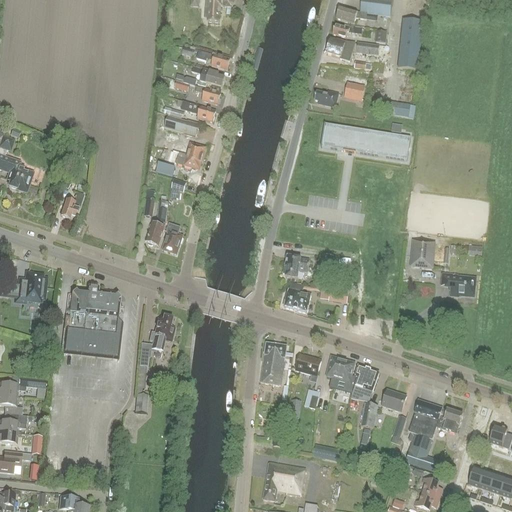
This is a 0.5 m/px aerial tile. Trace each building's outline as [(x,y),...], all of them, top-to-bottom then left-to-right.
[(235,9),(235,0),(206,0),(207,0),(205,19),(208,19),(208,23),(219,24),(221,7),(235,9)] [(390,18),(392,0),(362,0),(361,14),(357,13),(357,14),(340,9),(337,20),(354,25),(356,20),(366,21),(367,15),(390,18)] [(418,72),(423,24),(404,21),(398,70),(418,72)] [(362,36),(362,30),(355,29),(350,29),(349,30),(335,27),(333,36),(347,40),(349,34),(354,35),(362,36)] [(385,44),(387,34),(377,33),(376,43),(385,44)] [(346,43),(345,45),(337,43),(337,44),(331,42),(327,55),(340,58),(340,60),(350,63),(356,44),(346,43)] [(379,58),(380,47),(358,44),(357,55),(379,58)] [(263,49),(257,48),(251,68),(257,70),(263,49)] [(194,59),(195,52),(183,49),(182,56),(194,59)] [(206,60),(213,62),(211,68),(228,72),(231,61),(215,57),(214,57),(208,55),(199,52),(197,60),(206,62),(206,60)] [(366,65),(366,64),(355,63),(354,70),(365,71),(366,65)] [(204,71),(201,70),(196,69),(193,68),(192,73),(200,75),(203,76),(201,84),(199,83),(198,86),(205,88),(206,85),(223,90),(225,80),(218,78),(219,75),(210,72),(209,73),(204,71)] [(186,81),(185,84),(189,86),(190,86),(191,86),(195,87),(197,82),(189,79),(186,81)] [(177,82),(175,90),(189,94),(191,86),(190,86),(189,86),(185,84),(177,82)] [(361,104),(365,87),(348,83),(344,100),(361,104)] [(197,88),(195,93),(204,95),(202,102),(218,107),(221,95),(211,92),(202,89),(197,88)] [(335,109),(339,95),(328,92),(328,95),(316,92),(314,102),(319,103),(318,105),(335,109)] [(410,107),(379,102),(377,114),(408,119),(410,107)] [(213,124),(216,113),(206,110),(206,109),(184,103),(181,111),(199,116),(198,120),(213,124)] [(181,120),(183,114),(165,108),(163,114),(181,120)] [(199,126),(187,122),(186,123),(167,118),(164,129),(183,135),(183,136),(195,139),(199,126)] [(0,125),(0,141),(1,142),(0,146),(0,170),(10,174),(8,180),(11,181),(9,188),(26,194),(33,175),(24,172),(25,168),(19,166),(20,164),(11,161),(12,161),(5,158),(7,152),(11,153),(14,142),(3,139),(6,128),(0,125)] [(407,162),(411,139),(325,125),(321,149),(346,153),(354,154),(407,162)] [(19,139),(21,133),(14,130),(11,136),(19,139)] [(202,160),(205,150),(197,147),(198,146),(190,144),(189,151),(181,149),(181,148),(175,147),(173,152),(202,160)] [(199,171),(202,160),(173,152),(170,163),(177,165),(176,165),(184,167),(184,168),(191,170),(191,169),(199,171)] [(77,179),(78,164),(77,164),(78,156),(71,156),(70,163),(69,163),(67,178),(77,179)] [(159,165),(157,174),(173,178),(175,169),(159,165)] [(186,185),(174,181),(170,200),(179,201),(180,194),(183,195),(186,185)] [(67,201),(61,218),(70,220),(71,218),(76,220),(79,211),(79,212),(84,197),(78,195),(75,203),(67,201)] [(359,237),(363,200),(350,199),(346,235),(359,237)] [(146,201),(144,217),(151,218),(153,202),(146,201)] [(165,225),(167,211),(168,203),(161,202),(159,210),(157,223),(159,223),(158,227),(152,225),(146,244),(159,249),(165,229),(164,229),(165,225)] [(167,235),(168,236),(163,251),(177,256),(179,247),(180,245),(181,246),(183,240),(182,240),(182,238),(179,237),(181,231),(170,227),(167,235)] [(414,243),(411,267),(432,269),(434,245),(414,243)] [(470,246),(469,256),(482,257),(483,248),(470,246)] [(333,268),(335,258),(323,256),(322,266),(333,268)] [(308,274),(310,262),(301,261),(301,260),(287,258),(286,269),(285,268),(284,275),(286,276),(286,279),(298,281),(299,273),(308,274)] [(452,288),(451,297),(459,298),(459,296),(474,298),(475,287),(473,287),(473,280),(457,279),(457,277),(443,275),(442,287),(452,288)] [(44,300),(46,280),(42,280),(43,277),(33,276),(32,282),(20,281),(18,300),(16,300),(15,303),(27,304),(27,302),(40,303),(41,300),(44,300)] [(307,315),(311,296),(302,293),(304,287),(296,285),(291,284),(290,290),(289,290),(284,309),(307,315)] [(118,318),(120,301),(121,300),(117,296),(98,294),(99,289),(97,287),(91,287),(89,288),(88,293),(77,292),(76,291),(72,294),(72,295),(72,301),(68,330),(67,330),(64,354),(113,359),(118,318)] [(215,291),(207,315),(209,316),(216,292),(215,291)] [(347,305),(349,294),(331,291),(329,302),(347,305)] [(227,295),(220,319),(221,319),(229,295),(227,295)] [(164,354),(167,338),(172,339),(175,330),(170,329),(173,320),(164,318),(163,322),(158,321),(155,335),(152,346),(142,345),(139,369),(148,370),(149,359),(151,360),(151,353),(156,354),(157,352),(164,354)] [(281,387),(287,348),(266,345),(261,384),(281,387)] [(317,378),(321,363),(300,357),(296,372),(317,378)] [(355,365),(332,359),(326,378),(332,379),(329,389),(335,391),(338,381),(349,384),(355,365)] [(378,374),(358,367),(354,378),(358,378),(352,395),(368,401),(370,393),(373,394),(378,374)] [(146,392),(148,370),(139,369),(137,397),(142,398),(143,392),(146,392)] [(25,393),(25,388),(44,390),(45,383),(11,379),(10,387),(0,385),(0,396),(17,398),(18,393),(25,393)] [(401,414),(407,398),(388,392),(382,408),(401,414)] [(16,409),(17,398),(0,396),(0,407),(9,408),(8,416),(22,417),(22,409),(16,409)] [(147,415),(148,398),(142,398),(137,397),(135,414),(147,415)] [(316,411),(319,398),(312,397),(309,409),(316,411)] [(325,411),(328,401),(321,399),(318,409),(325,411)] [(298,420),(300,402),(289,401),(287,419),(298,420)] [(414,414),(415,415),(409,434),(415,436),(432,442),(437,428),(457,435),(463,417),(448,412),(447,413),(442,411),(443,410),(418,402),(414,414)] [(374,431),(378,407),(365,405),(361,428),(374,431)] [(27,418),(22,417),(8,416),(7,424),(0,422),(0,433),(17,436),(18,430),(25,431),(26,426),(27,418)] [(400,440),(407,420),(399,418),(393,438),(400,440)] [(508,430),(496,426),(490,444),(509,450),(511,441),(511,435),(507,434),(508,430)] [(365,430),(362,440),(368,442),(371,431),(365,430)] [(0,444),(16,447),(17,436),(0,433),(0,444)] [(426,458),(432,442),(415,436),(405,464),(442,476),(446,465),(426,458)] [(281,450),(282,440),(275,439),(274,448),(281,450)] [(32,455),(33,444),(23,443),(22,454),(32,455)] [(41,456),(42,445),(33,444),(32,456),(41,456)] [(316,446),(314,457),(340,463),(342,451),(316,446)] [(31,463),(32,456),(22,455),(7,453),(6,460),(0,459),(0,474),(13,476),(14,468),(20,469),(21,462),(31,463)] [(301,498),(306,470),(270,464),(263,501),(275,503),(277,493),(287,494),(287,496),(301,498)] [(413,475),(423,478),(425,472),(415,469),(413,475)] [(474,471),(468,488),(479,492),(485,474),(474,471)] [(489,496),(495,478),(485,474),(479,492),(489,496)] [(500,499),(506,481),(495,478),(489,496),(500,499)] [(426,486),(423,495),(440,501),(443,491),(438,490),(439,485),(428,481),(428,482),(424,481),(423,485),(426,486)] [(511,502),(511,498),(511,483),(506,481),(500,499),(511,502)] [(13,511),(15,497),(3,495),(2,501),(0,500),(0,511),(3,511),(13,511)] [(436,510),(440,501),(423,495),(420,504),(417,503),(415,507),(419,508),(418,509),(427,511),(430,511),(431,508),(436,510)] [(45,508),(46,496),(39,496),(38,507),(45,508)] [(87,511),(88,509),(73,507),(73,500),(60,499),(59,511),(68,511),(67,511),(87,511)] [(401,503),(395,501),(392,508),(398,510),(401,503)]
